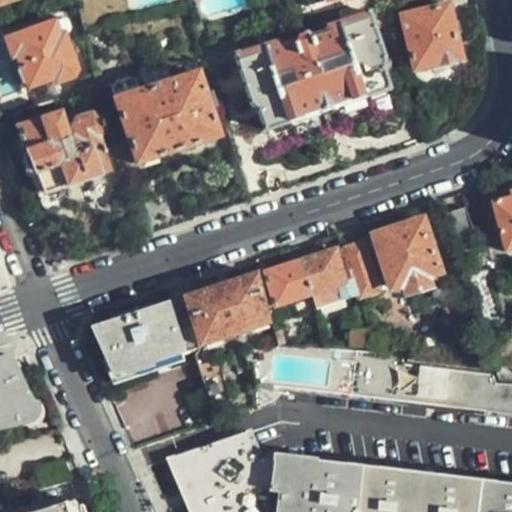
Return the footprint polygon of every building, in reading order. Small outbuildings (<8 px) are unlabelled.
[(462,59),(447,9),(403,19),(418,72),(462,59)] [(385,81),(385,63),(371,17),(331,28),(326,35),(313,39),(310,36),(299,38),(296,44),(283,47),(279,44),(236,58),(238,67),(250,105),(262,115),(267,135),(280,131),(292,127),(370,103),(390,96),(385,81)] [(73,68),(62,35),(66,34),(69,29),(66,20),(62,19),(5,39),(10,55),(15,54),(27,88),(51,80),(52,84),(70,78),(73,68)] [(215,138),(195,76),(168,84),(162,66),(139,72),(145,91),(135,93),(132,82),(127,83),(127,81),(115,84),(116,87),(111,90),(114,100),(112,101),(132,164),(215,138)] [(95,89),(91,72),(80,76),(74,86),(77,94),(95,89)] [(0,117),(19,111),(15,98),(14,98),(13,95),(0,99),(0,117)] [(108,173),(97,140),(102,133),(98,121),(89,117),(73,121),(68,129),(72,139),(65,140),(56,115),(14,129),(39,195),(41,195),(45,205),(65,199),(61,189),(108,173)] [(250,202),(270,195),(259,166),(240,173),(250,202)] [(511,252),(511,199),(496,205),(509,254),(511,252)] [(148,236),(191,222),(183,202),(140,214),(148,236)] [(475,232),(469,210),(450,216),(457,237),(475,232)] [(441,273),(423,221),(375,238),(392,289),(406,285),(409,295),(432,288),(429,278),(441,273)] [(363,244),(342,249),(349,271),(357,296),(360,301),(381,294),(363,244)] [(321,256),(302,261),(310,295),(340,287),(345,300),(357,296),(349,271),(344,272),(335,251),(321,256)] [(310,295),(302,261),(282,268),(266,274),(275,306),(310,295)] [(270,324),(257,277),(226,287),(189,300),(204,347),(270,324)] [(199,349),(184,301),(99,330),(120,377),(134,373),(135,375),(163,365),(162,362),(198,352),(199,349)] [(352,332),(351,347),(374,348),(369,332),(352,332)] [(304,349),(279,351),(252,353),(257,387),(271,389),(373,400),(487,412),(511,413),(511,382),(500,382),(496,370),(450,366),(408,362),(407,351),(374,348),(351,347),(324,348),(304,349)] [(0,363),(0,430),(33,422),(40,409),(15,360),(0,363)] [(245,437),(173,468),(184,496),(189,511),(511,511),(511,490),(256,460),(245,437)] [(70,483),(62,461),(34,470),(41,490),(70,483)]
